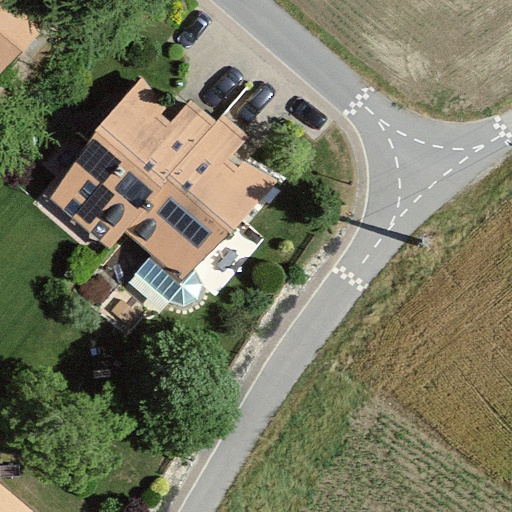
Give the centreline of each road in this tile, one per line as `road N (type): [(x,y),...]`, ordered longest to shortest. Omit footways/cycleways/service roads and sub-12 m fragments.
road 1 (residential): [(221,511),(440,182)]
road 2 (residential): [(440,182),(228,0)]
